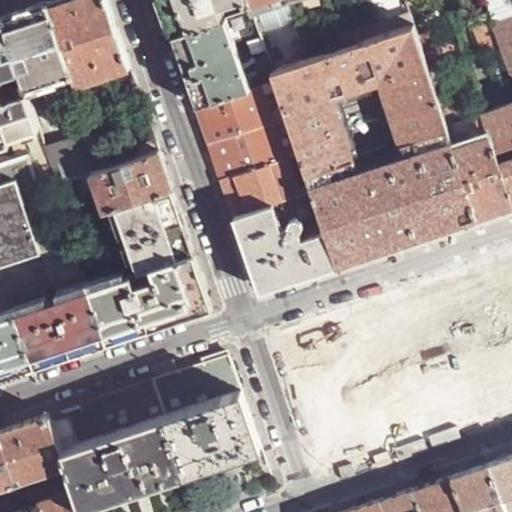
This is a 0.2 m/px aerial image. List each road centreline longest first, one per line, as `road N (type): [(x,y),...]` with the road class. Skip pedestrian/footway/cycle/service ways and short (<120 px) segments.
road 1 (residential): [(136,0),(247,320)]
road 2 (residential): [(511,229),(247,320)]
road 3 (residential): [(247,320),(0,404)]
road 4 (residential): [(309,499),(511,430)]
road 5 (residential): [(247,320),(309,499)]
